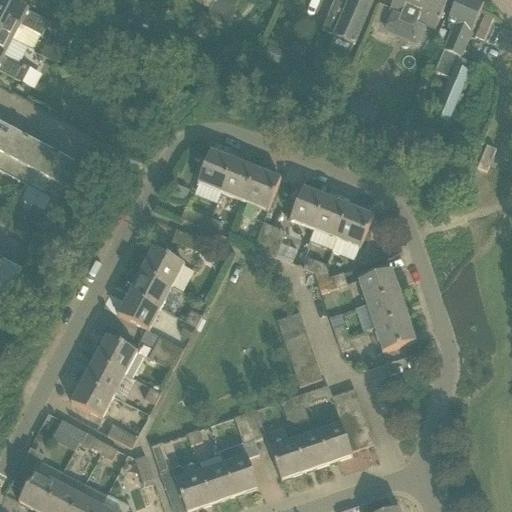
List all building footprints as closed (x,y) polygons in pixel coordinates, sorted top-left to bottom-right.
[(0,0),(0,34),(13,42),(33,52),(48,24),(1,0),(0,0)] [(76,0),(71,14),(85,20),(94,0),(76,0)] [(235,12),(240,0),(218,0),(217,4),(213,3),(206,19),(214,23),(229,29),(236,13),(235,12)] [(336,0),(323,32),(344,41),(351,25),(352,25),(358,11),(357,10),(359,6),(353,3),(354,0),(336,0)] [(354,0),(353,3),(359,6),(357,10),(358,11),(352,25),(351,25),(344,41),(355,46),(374,0),(354,0)] [(436,31),(449,0),(394,0),(389,11),(401,16),(398,24),(414,30),(418,23),(436,31)] [(452,81),(458,67),(461,59),(484,6),(470,0),(457,0),(448,22),(455,26),(444,51),(445,52),(441,61),(436,74),(452,81)] [(90,20),(102,25),(108,13),(96,7),(90,20)] [(475,39),(484,43),(493,21),(485,17),(475,39)] [(214,23),(206,19),(199,36),(207,39),(214,23)] [(5,58),(13,42),(0,34),(0,73),(22,85),(31,69),(26,67),(25,68),(5,58)] [(42,56),(58,64),(66,49),(49,41),(42,56)] [(303,57),(307,47),(295,42),(290,51),(303,57)] [(269,47),(268,49),(264,58),(264,59),(279,66),(284,54),(269,47)] [(179,58),(171,73),(181,78),(189,64),(179,58)] [(124,67),(116,59),(111,65),(119,73),(124,67)] [(470,72),(469,72),(458,67),(452,81),(436,119),(448,124),(459,97),(470,72)] [(258,80),(251,76),(246,85),(253,89),(258,80)] [(214,97),(229,102),(231,96),(235,87),(219,81),(215,93),(214,97)] [(94,100),(110,109),(116,98),(100,90),(94,100)] [(311,94),(314,110),(314,112),(319,111),(332,109),(329,91),(311,94)] [(378,116),(352,106),(341,101),(336,114),(348,118),(373,128),(377,118),(378,116)] [(0,168),(18,135),(0,125),(0,168)] [(454,140),(469,144),(473,130),(458,125),(454,140)] [(0,168),(0,173),(28,188),(48,151),(18,135),(0,168)] [(487,148),(478,170),(487,174),(496,152),(487,148)] [(79,167),(48,151),(28,188),(59,204),(79,167)] [(198,186),(221,196),(235,163),(212,154),(212,153),(211,153),(198,186)] [(244,205),(257,172),(235,163),(221,196),(244,205)] [(268,215),(281,181),(280,181),(257,172),(244,205),(268,215)] [(314,233),(327,200),(304,191),(305,191),(303,190),(290,223),(314,233)] [(336,242),(350,210),(327,200),(314,233),(336,242)] [(361,252),(374,218),(373,218),(372,219),(350,210),(336,242),(361,252)] [(181,222),(207,232),(211,221),(185,211),(181,222)] [(222,225),(211,221),(207,232),(218,237),(222,225)] [(253,251),(264,255),(275,229),(264,224),(253,251)] [(286,233),(275,229),(264,255),(275,260),(286,233)] [(172,244),(198,254),(202,243),(177,233),(172,244)] [(142,273),(174,289),(185,268),(153,250),(153,252),(142,273)] [(314,275),(325,267),(308,260),(303,271),(314,275)] [(22,273),(0,261),(0,308),(3,310),(22,273)] [(330,280),(325,267),(314,275),(317,284),(330,280)] [(366,308),(400,296),(392,273),(393,273),(392,272),(358,283),(366,308)] [(142,273),(131,295),(162,310),(174,289),(142,273)] [(321,296),(332,292),(347,287),(344,276),(330,280),(317,284),(321,296)] [(149,334),(162,310),(131,295),(127,301),(120,317),(118,316),(118,317),(149,334)] [(374,331),(407,320),(400,296),(366,308),(374,331)] [(202,319),(192,314),(186,324),(196,330),(202,319)] [(281,334),(304,327),(300,316),(277,323),(281,334)] [(374,331),(382,355),(416,344),(416,342),(415,343),(407,320),(374,331)] [(186,326),(180,337),(189,342),(196,331),(186,326)] [(307,338),(304,329),(304,327),(281,334),(285,345),(307,338)] [(333,332),(337,343),(349,339),(345,328),(333,332)] [(138,355),(107,338),(106,339),(108,340),(96,362),(126,378),(138,355)] [(311,349),(309,342),(307,338),(285,345),(288,356),(311,349)] [(341,354),(351,351),(352,350),(349,339),(337,343),(341,354)] [(160,340),(154,350),(179,363),(184,353),(160,340)] [(288,356),(291,363),(292,368),(315,360),(311,349),(288,356)] [(179,363),(154,350),(149,360),(174,373),(179,363)] [(292,368),(295,376),(296,379),(319,371),(315,360),(292,368)] [(84,383),(115,400),(126,378),(96,362),(84,383)] [(300,390),(322,382),(319,371),(296,379),(300,390)] [(115,400),(84,383),(72,404),(71,405),(102,423),(115,400)] [(304,397),(308,408),(333,400),(329,388),(304,397)] [(144,402),(155,408),(161,396),(150,390),(144,402)] [(355,392),(333,400),(337,411),(359,403),(355,392)] [(295,413),(308,408),(304,397),(291,401),(295,413)] [(363,414),(359,403),(337,411),(340,422),(363,414)] [(255,443),(266,440),(258,413),(246,417),(255,443)] [(340,422),(342,425),(344,432),(366,425),(363,414),(340,422)] [(235,420),(243,447),(255,443),(246,417),(235,420)] [(82,448),(87,437),(63,423),(57,434),(82,448)] [(346,438),(344,432),(342,425),(317,434),(328,467),(352,459),(352,460),(353,459),(351,455),(348,443),(346,438)] [(344,432),(346,438),(348,443),(370,436),(366,425),(344,432)] [(138,441),(113,427),(108,438),(132,451),(138,441)] [(203,445),(199,433),(187,436),(191,449),(203,445)] [(305,475),(328,467),(317,434),(294,441),(305,475)] [(370,436),(348,443),(351,455),(374,447),(370,436)] [(270,450),(282,484),(283,483),(282,483),(305,475),(294,441),(270,450)] [(91,451),(102,456),(107,447),(96,442),(91,451)] [(160,475),(172,471),(163,446),(152,450),(160,475)] [(113,462),(118,453),(107,447),(102,456),(113,462)] [(223,466),(234,499),(257,492),(258,492),(259,492),(247,458),(223,466)] [(136,463),(152,511),(164,511),(147,459),(136,463)] [(200,474),(211,507),(234,499),(223,466),(200,474)] [(185,511),(197,511),(211,507),(200,474),(187,478),(185,471),(180,468),(172,471),(176,482),(185,511)] [(185,511),(176,482),(172,471),(160,475),(172,511),(185,511)] [(32,511),(44,511),(58,486),(36,474),(19,506),(20,506),(21,506),(32,511)] [(58,486),(44,511),(72,511),(80,498),(79,497),(58,486)] [(100,511),(102,509),(80,498),(72,511),(100,511)]
